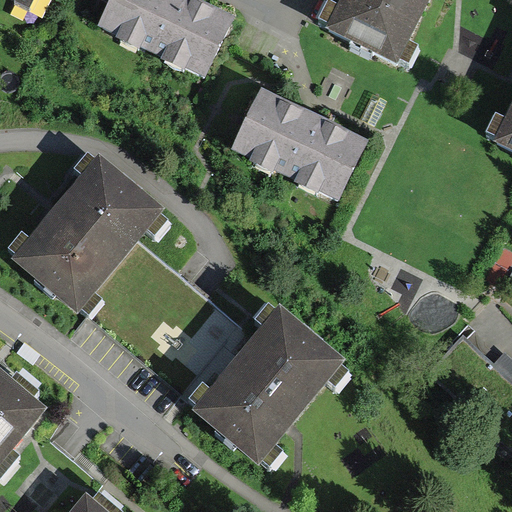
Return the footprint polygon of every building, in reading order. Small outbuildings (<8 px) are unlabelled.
[(230,22),(182,0),(118,0),(104,30),(205,77),(230,22)] [(431,0),(342,0),(326,33),(397,69),(431,0)] [(365,145),(264,95),(236,150),(337,200),(365,145)] [(511,108),(493,147),(511,156),(511,108)] [(157,207),(99,160),(18,257),(76,305),(157,207)] [(339,359),(280,310),(198,408),(257,457),(339,359)] [(511,467),(511,362),(489,351),(483,359),(445,328),(401,372),(511,467)] [(0,477),(51,419),(0,375),(0,477)] [(100,511),(88,501),(78,511),(100,511)]
